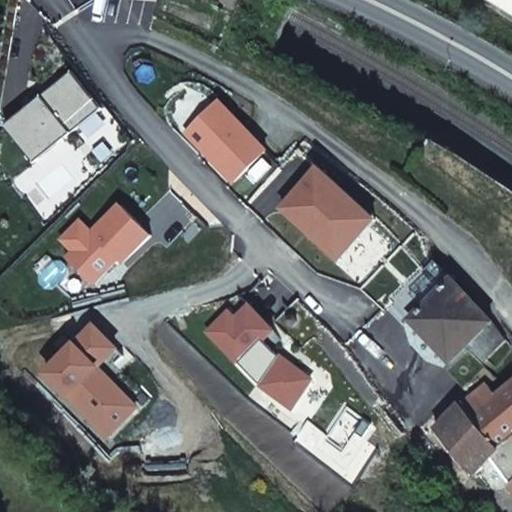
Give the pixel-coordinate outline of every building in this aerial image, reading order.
[(511,0),(490,0),(511,13),(511,0)] [(395,304),(412,322),(455,282),(437,264),(395,304)] [(455,282),(412,322),(450,363),(466,349),(481,365),(507,342),(490,320),(455,282)] [(511,385),(497,396),(489,386),(462,407),(480,428),(500,451),(511,465),(511,481),(510,482),(511,484),(511,385)] [(462,407),(438,432),(460,458),(472,471),(500,451),(480,428),(462,407)]
